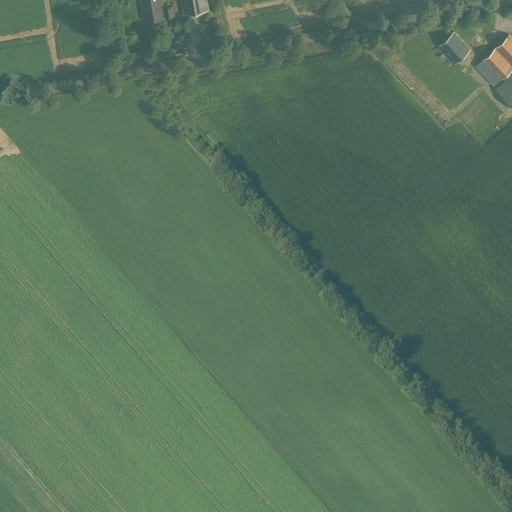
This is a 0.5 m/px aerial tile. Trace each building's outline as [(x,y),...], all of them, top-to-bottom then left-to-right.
[(173,6),(164,8),(162,0),(139,0),(143,21),(174,16),(173,6)] [(180,0),(183,15),(209,11),(207,0),(180,0)] [(455,64),(471,49),(453,32),(438,46),(455,64)] [(511,37),(509,34),(495,47),(511,65),(511,37)] [(511,68),(511,65),(495,47),(483,59),(502,79),(511,68)] [(502,79),(483,59),(475,66),(494,86),(502,79)] [(511,106),(511,73),(496,89),(511,106)]
